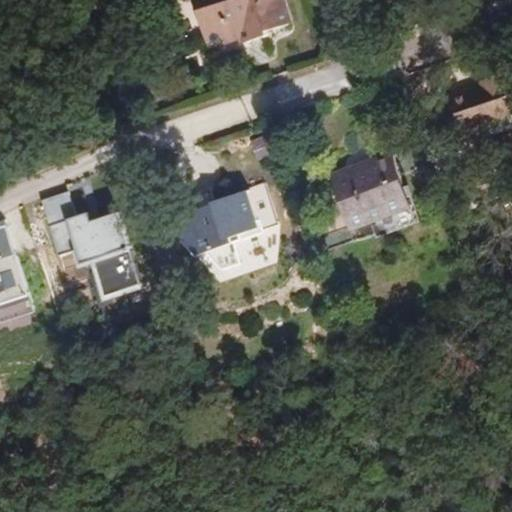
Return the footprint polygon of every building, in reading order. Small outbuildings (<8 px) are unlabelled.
[(238,28),(241,37),(244,45),(271,37),(270,33),(292,25),(283,0),(195,0),(209,48),(232,40),(229,32),(238,28)] [(232,40),(241,37),(238,28),(229,32),(232,40)] [(485,86),(457,97),(467,129),(511,113),(511,94),(505,73),(483,81),(485,86)] [(412,74),(398,79),(408,112),(423,107),(412,74)] [(279,152),(271,134),(257,140),(264,158),(279,152)] [(380,168),(337,184),(356,230),(376,223),(416,208),(395,153),(377,159),(380,168)] [(334,176),(337,184),(380,168),(377,159),(334,176)] [(265,233),(250,191),(222,201),(218,190),(167,209),(180,244),(192,240),(207,254),(212,253),(229,270),(247,263),(240,242),(265,233)] [(416,208),(376,223),(382,239),(427,223),(421,207),(416,208)] [(148,278),(130,223),(112,228),(110,221),(79,231),(100,294),(148,278)] [(0,309),(2,309),(5,317),(39,305),(10,223),(0,226),(0,309)]
